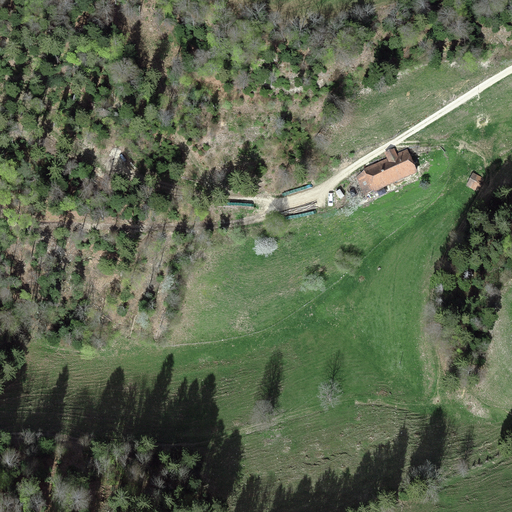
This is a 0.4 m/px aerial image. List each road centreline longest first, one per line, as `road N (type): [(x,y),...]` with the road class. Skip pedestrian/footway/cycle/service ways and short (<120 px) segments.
road 1 (track): [(0,204),(48,223),(135,226),(227,222),(300,203)]
road 2 (track): [(300,203),(511,67)]
